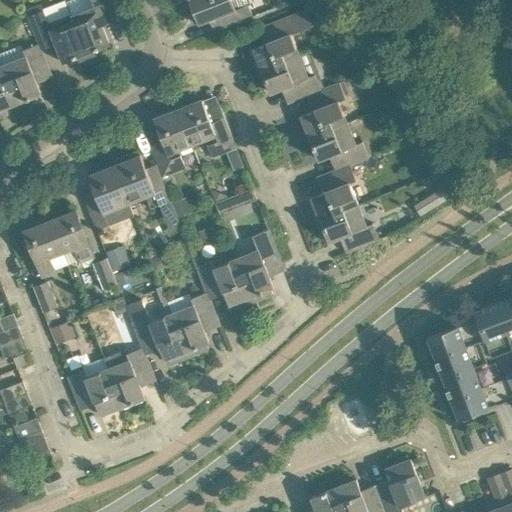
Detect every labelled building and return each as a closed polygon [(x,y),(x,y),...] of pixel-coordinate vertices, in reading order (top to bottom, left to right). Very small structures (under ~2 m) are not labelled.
[(86,53),(110,44),(102,24),(114,20),(113,16),(106,0),(91,0),(94,5),(70,14),(86,53)] [(215,31),(252,16),(247,4),(236,8),(232,0),(189,0),(199,24),(210,20),(215,31)] [(86,53),(70,14),(47,23),(42,10),(28,16),(39,43),(39,45),(54,39),(63,62),(86,53)] [(291,33),(298,31),(310,26),(304,10),(259,28),(264,43),(253,47),(254,49),(249,50),(258,71),(262,69),(262,70),(300,55),(291,33)] [(52,76),(39,45),(39,43),(23,49),(25,56),(4,64),(3,65),(18,103),(20,102),(42,93),(38,82),(52,76)] [(306,95),(325,87),(310,51),(300,55),(262,70),(271,92),(282,87),(288,102),(306,95)] [(0,118),(23,109),(20,102),(18,103),(3,65),(4,64),(0,53),(0,118)] [(346,98),(340,82),(325,87),(306,95),(312,110),(301,114),(310,137),(347,122),(339,101),(346,98)] [(203,100),(178,110),(191,144),(205,138),(212,157),(218,155),(237,147),(234,139),(225,117),(212,122),(203,100)] [(150,146),(160,171),(162,176),(186,167),(178,149),(191,144),(178,110),(155,119),(164,141),(150,146)] [(351,163),(369,156),(362,140),(355,142),(347,122),(310,137),(319,159),(330,155),(335,169),(351,163)] [(141,154),(115,164),(130,202),(145,195),(150,208),(171,198),(162,176),(160,171),(149,176),(141,154)] [(320,218),(358,203),(350,182),(357,179),(351,163),(335,169),(336,170),(317,177),(323,192),(312,196),(320,218)] [(97,196),(86,200),(93,219),(96,229),(117,221),(135,214),(130,202),(115,164),(89,175),(97,196)] [(441,200),(453,196),(444,171),(431,175),(441,200)] [(216,201),(228,197),(227,194),(214,189),(211,190),(216,201)] [(228,197),(216,201),(220,213),(235,207),(231,195),(228,197)] [(179,217),(193,211),(187,197),(173,202),(179,217)] [(380,238),(374,223),(373,221),(367,224),(358,203),(320,218),(329,241),(340,236),(346,251),(380,238)] [(94,255),(83,228),(76,210),(51,220),(63,252),(75,247),(80,261),(94,255)] [(50,257),(63,252),(51,220),(25,230),(43,276),(55,271),(50,257)] [(258,249),(237,258),(252,295),(254,301),(273,293),(271,288),(274,287),(270,275),(285,270),(269,229),(254,234),(253,235),(258,249)] [(114,271),(131,264),(123,244),(106,251),(114,271)] [(163,254),(152,258),(157,269),(168,265),(163,254)] [(107,257),(94,261),(104,288),(117,283),(107,257)] [(254,301),(252,295),(237,258),(215,266),(213,259),(196,266),(206,291),(210,299),(225,293),(229,304),(232,303),(234,309),(254,301)] [(132,268),(116,274),(121,289),(138,282),(132,268)] [(44,312),(57,307),(47,281),(34,286),(44,312)] [(0,302),(9,299),(4,287),(0,288),(0,302)] [(193,303),(172,311),(173,313),(190,356),(209,349),(207,343),(210,342),(206,331),(220,325),(210,299),(206,291),(190,297),(193,303)] [(511,295),(474,310),(477,317),(428,336),(459,419),(511,398),(511,295)] [(123,298),(113,302),(117,313),(127,310),(125,305),(123,298)] [(151,322),(148,314),(141,298),(125,305),(127,310),(142,346),(146,354),(161,348),(165,359),(168,358),(170,363),(190,356),(173,313),(151,322)] [(0,324),(2,331),(0,331),(0,345),(23,336),(14,312),(8,315),(0,317),(0,324)] [(68,324),(51,330),(56,343),(77,335),(73,325),(68,324)] [(5,357),(28,348),(23,336),(0,345),(5,357)] [(156,380),(146,354),(142,346),(127,352),(125,348),(104,357),(108,367),(123,406),(146,397),(141,386),(156,380)] [(101,414),(123,406),(108,367),(86,376),(83,370),(68,375),(82,409),(96,403),(101,414)] [(5,401),(28,392),(23,380),(0,389),(5,401)] [(9,413),(32,404),(28,392),(5,401),(9,413)] [(47,441),(43,429),(39,420),(16,429),(24,450),(47,441)] [(29,462),(52,453),(47,441),(24,450),(29,462)] [(426,496),(426,495),(411,458),(386,468),(391,480),(387,481),(387,480),(375,484),(385,511),(403,511),(401,505),(426,496)] [(511,467),(502,472),(511,499),(511,467)] [(511,511),(511,499),(502,472),(488,477),(497,501),(498,503),(499,507),(490,510),(490,511),(511,511)] [(385,511),(375,484),(364,488),(365,490),(362,491),(357,479),(335,487),(345,511),(385,511)] [(345,511),(335,487),(312,496),(317,508),(313,510),(313,508),(302,511),(345,511)]
